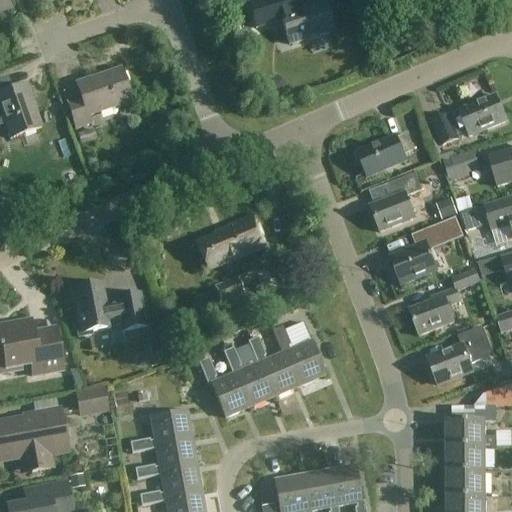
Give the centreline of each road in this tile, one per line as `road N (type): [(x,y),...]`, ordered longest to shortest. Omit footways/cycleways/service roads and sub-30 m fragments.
road 1 (residential): [(399,419),(388,366),(298,129)]
road 2 (unclassified): [(0,257),(225,160)]
road 3 (unclassified): [(298,129),(511,37)]
road 4 (residential): [(227,511),(223,475),(250,445),(399,419)]
road 5 (residential): [(225,160),(170,0)]
